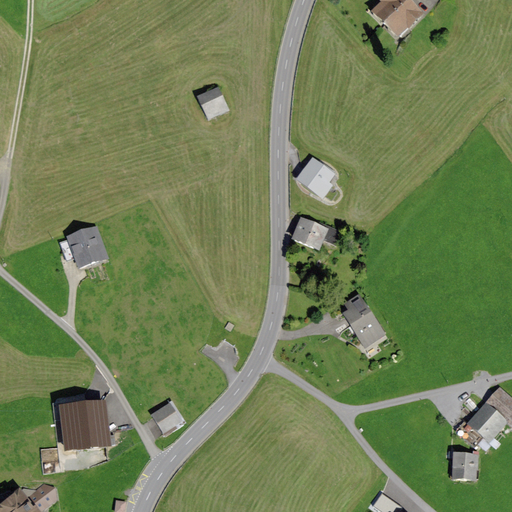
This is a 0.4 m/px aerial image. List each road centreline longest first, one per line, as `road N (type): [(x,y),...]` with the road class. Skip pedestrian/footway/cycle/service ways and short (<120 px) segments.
road 1 (tertiary): [(258,356),(277,291),(280,93),(304,0)]
road 2 (residential): [(0,269),(81,343),(165,463)]
road 3 (residential): [(511,374),(342,410)]
road 4 (track): [(30,0),(8,159)]
road 5 (tertiary): [(165,463),(258,356)]
road 6 (residential): [(433,511),(382,464),(342,410)]
